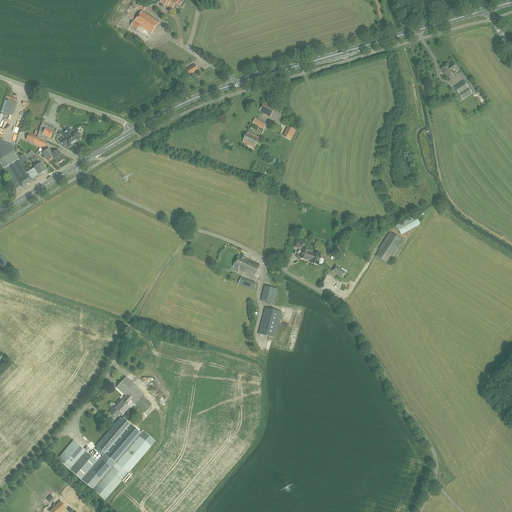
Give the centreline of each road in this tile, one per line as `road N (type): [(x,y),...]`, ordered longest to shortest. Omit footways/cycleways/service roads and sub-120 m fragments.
road 1 (unclassified): [(421,511),(436,467),(431,446),(340,304),(237,244),(149,211),(74,168)]
road 2 (secondary): [(135,129),(199,95),(486,9)]
road 3 (unknown): [(73,421),(111,371),(167,269),(208,233)]
road 4 (unclassified): [(135,129),(0,77)]
